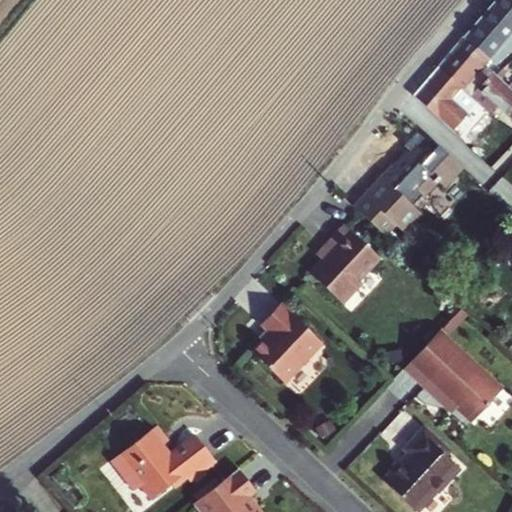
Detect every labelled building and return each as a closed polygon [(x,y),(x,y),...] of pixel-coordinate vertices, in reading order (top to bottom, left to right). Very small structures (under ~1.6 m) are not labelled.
[(511,0),(493,0),(483,13),(462,39),(487,61),(492,65),(511,45),(511,0)] [(474,74),(487,61),(462,39),(437,68),(463,92),(468,97),(478,87),(483,83),(474,74)] [(414,96),(462,142),(470,132),(461,122),(471,112),(457,99),(463,92),(437,68),(414,96)] [(511,118),(511,92),(492,74),(483,83),(478,87),(511,119),(511,118)] [(400,152),(406,157),(380,185),(409,212),(435,183),(443,190),(461,169),(435,145),(431,149),(415,135),(400,152)] [(409,212),(380,185),(355,213),(385,242),(392,234),(401,241),(419,221),(409,212)] [(370,259),(334,227),(323,239),(331,246),(321,257),(303,278),(336,308),(354,288),(349,283),(370,259)] [(323,239),(313,250),(321,257),(331,246),(323,239)] [(307,338),(268,303),(246,327),(256,336),(247,346),(240,354),(270,380),(307,338)] [(237,337),(247,346),(256,336),(246,327),(237,337)] [(433,335),(397,373),(416,389),(420,384),(462,421),(492,391),(433,335)] [(167,455),(150,434),(108,470),(129,494),(137,487),(148,500),(166,484),(172,491),(209,461),(198,447),(173,467),(165,456),(167,455)] [(442,455),(419,434),(400,455),(403,458),(378,486),(405,511),(420,511),(454,476),(437,460),(442,455)] [(229,469),(184,506),(189,511),(253,511),(241,497),(248,492),(229,469)]
